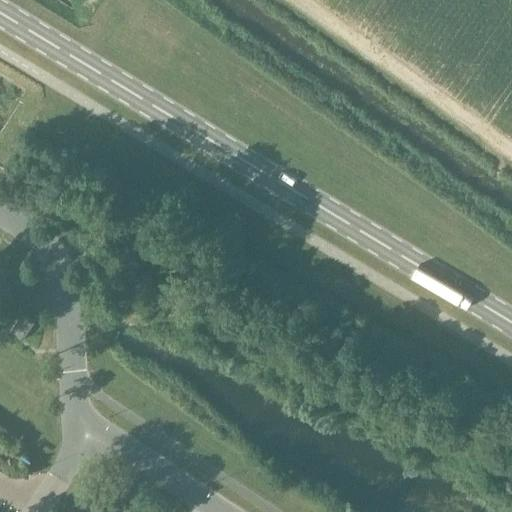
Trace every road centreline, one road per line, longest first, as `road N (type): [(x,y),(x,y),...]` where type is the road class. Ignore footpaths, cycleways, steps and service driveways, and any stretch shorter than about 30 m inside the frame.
road 1 (primary): [(45,43),(511,325)]
road 2 (unclassified): [(74,432),(59,273),(41,242),(0,211)]
road 3 (unclassified): [(74,432),(105,437),(219,511)]
